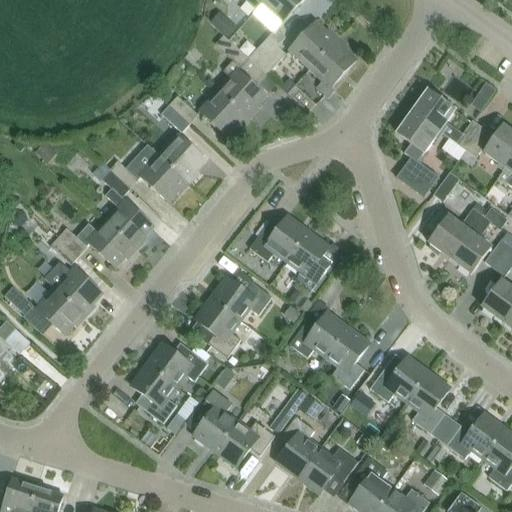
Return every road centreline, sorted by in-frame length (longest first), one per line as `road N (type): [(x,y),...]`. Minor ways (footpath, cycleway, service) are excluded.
road 1 (residential): [(44,454),(86,386),(263,164),(353,141)]
road 2 (residential): [(511,393),(409,304),(353,141)]
road 3 (residential): [(220,511),(44,454)]
road 4 (residential): [(353,141),(447,0)]
